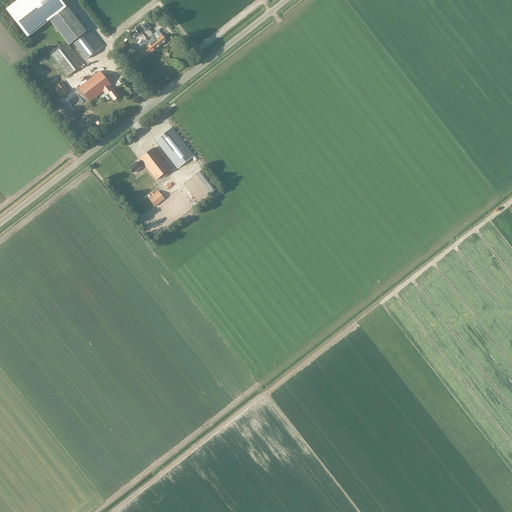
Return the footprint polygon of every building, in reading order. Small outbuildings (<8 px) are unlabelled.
[(60,0),(18,0),(7,9),(28,37),(50,20),(67,8),(60,0)] [(79,40),(74,44),(86,59),(103,46),(91,31),(86,34),(85,33),(86,32),(67,8),(50,20),(56,27),(54,29),(57,32),(59,31),(70,45),(77,39),(79,40)] [(137,35),(140,32),(141,32),(136,27),(128,33),(131,36),(135,33),(137,35)] [(156,40),(161,46),(166,41),(158,30),(156,32),(160,37),(156,40)] [(156,40),(152,34),(150,36),(154,41),(150,44),(155,50),(161,46),(156,40)] [(155,50),(150,44),(146,39),(144,41),(148,46),(144,49),(149,55),(155,50)] [(124,50),(128,47),(124,42),(120,45),(120,46),(119,48),(120,49),(121,48),(124,50)] [(149,55),(144,49),(140,44),(138,45),(142,50),(139,53),(143,59),(149,55)] [(114,101),(119,97),(113,90),(109,86),(111,85),(100,71),(79,88),(90,102),(103,91),(106,95),(106,96),(109,100),(111,98),(114,101)] [(75,119),(62,103),(53,110),(66,126),(75,119)] [(177,169),(194,156),(172,127),(155,140),(177,169)] [(156,180),(170,169),(153,148),(139,159),(140,160),(136,163),(136,162),(129,168),(133,173),(140,168),(139,167),(143,164),(156,180)] [(167,189),(172,185),(169,180),(164,185),(167,189)] [(155,207),(165,199),(158,190),(148,198),(155,207)]
